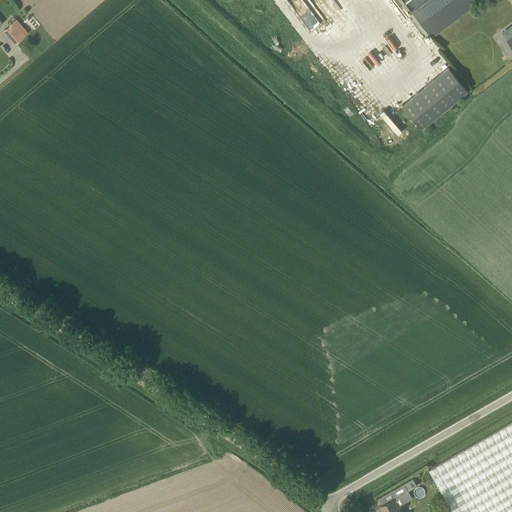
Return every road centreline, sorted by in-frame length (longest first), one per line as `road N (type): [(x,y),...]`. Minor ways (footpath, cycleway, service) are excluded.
road 1 (unclassified): [(321,508),(246,448),(0,295)]
road 2 (unclassified): [(321,508),(511,402)]
